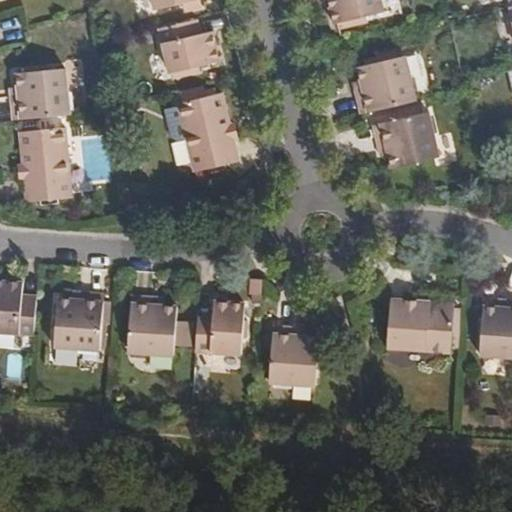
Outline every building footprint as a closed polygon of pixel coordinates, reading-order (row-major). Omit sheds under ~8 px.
[(378,0),(324,0),(331,25),(381,12),(378,0)] [(195,17),(162,25),(174,70),(224,59),(216,28),(199,31),(195,17)] [(356,63),(359,77),(361,84),(354,86),(360,112),(414,99),(403,51),(356,63)] [(15,118),(71,113),(68,66),(18,69),(20,86),(21,92),(13,93),(15,118)] [(352,78),(354,86),(361,84),(359,77),(352,78)] [(230,127),(227,113),(221,91),(176,102),(194,171),(238,159),(230,127)] [(374,121),(379,143),(387,141),(388,148),(392,164),(442,152),(431,107),(374,121)] [(227,113),(230,127),(236,125),(232,112),(227,113)] [(19,130),(23,162),(24,175),(27,199),(73,195),(67,126),(19,130)] [(381,150),(388,148),(387,141),(379,143),(381,150)] [(0,327),(32,330),(35,297),(18,295),(19,277),(0,275),(0,327)] [(80,298),(74,297),(58,296),(54,346),(100,349),(105,292),(80,291),(80,298)] [(177,304),(162,303),(155,303),(155,295),(130,294),(126,351),(173,354),(177,304)] [(211,315),(197,314),(194,347),(241,351),(244,299),(212,297),(211,315)] [(449,298),(434,297),(429,303),(419,302),(389,301),(385,349),(449,353),(454,305),(449,298)] [(497,301),(497,309),(504,310),(505,302),(497,301)] [(477,358),(511,360),(511,302),(505,302),(504,310),(497,309),(481,308),(477,358)] [(296,334),(296,326),(272,325),(269,384),(315,387),(318,335),(303,334),(296,334)]
